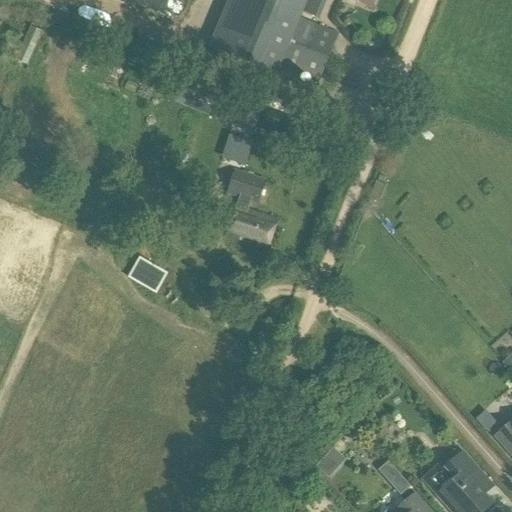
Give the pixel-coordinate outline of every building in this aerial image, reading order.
[(228,0),(212,39),(271,63),(267,71),(299,84),(302,76),(319,83),(338,35),(298,19),(305,0),(228,0)] [(118,3),(114,27),(138,31),(142,7),(118,3)] [(199,91),(186,86),(184,85),(169,79),(164,92),(179,98),(181,98),(194,104),(209,110),(224,116),(229,103),(214,97),(199,91)] [(238,122),(253,128),(258,116),(243,110),(238,122)] [(226,239),(266,253),(278,221),(238,207),(226,239)] [(496,426),(485,414),(476,422),(487,434),(496,426)] [(511,421),(495,437),(511,456),(511,421)] [(422,480),(449,510),(454,506),(458,511),(485,511),(492,506),(474,485),(483,477),(462,453),(458,457),(454,452),(422,480)] [(429,511),(415,495),(396,511),(389,511),(387,511),(429,511)]
